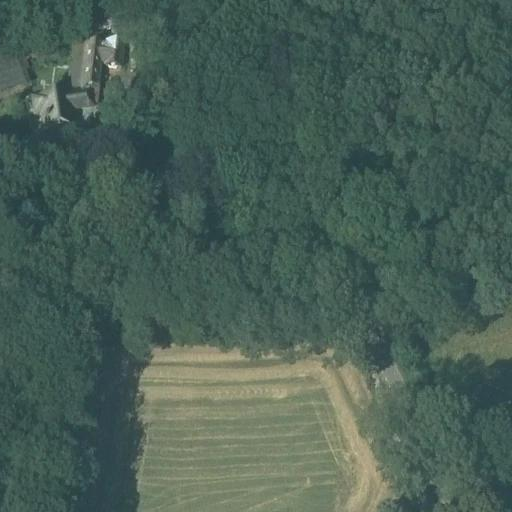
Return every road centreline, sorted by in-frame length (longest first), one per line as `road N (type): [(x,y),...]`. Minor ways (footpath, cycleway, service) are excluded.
road 1 (unclassified): [(334,283),(72,204),(0,195)]
road 2 (tertiary): [(334,283),(205,0)]
road 3 (tertiary): [(446,511),(334,283)]
